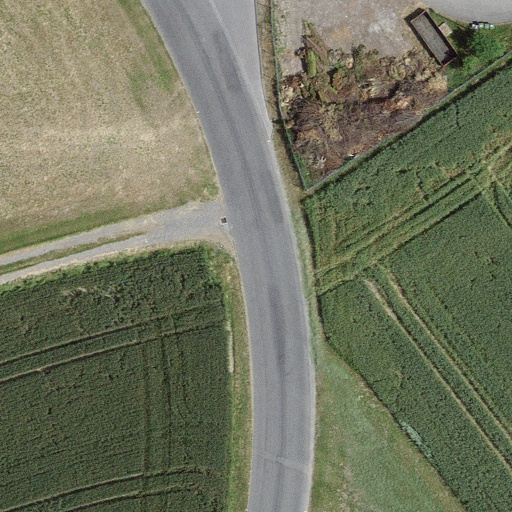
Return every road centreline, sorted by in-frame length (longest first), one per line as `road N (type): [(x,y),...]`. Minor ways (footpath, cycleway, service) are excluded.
road 1 (unclassified): [(278,511),(284,377),(261,232),(213,75),(174,0)]
road 2 (track): [(0,270),(256,212)]
